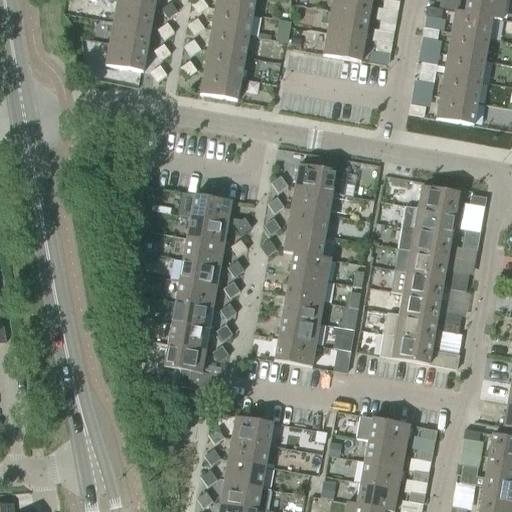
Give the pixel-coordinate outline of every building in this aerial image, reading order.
[(153,10),(155,0),(116,0),(116,3),(153,10)] [(201,0),(200,0),(191,7),(197,16),(208,10),(201,0)] [(252,18),(254,0),(215,0),(214,11),(252,18)] [(367,20),(371,0),(332,0),(330,14),(367,20)] [(504,2),(495,0),(465,0),(463,14),(463,15),(492,20),(492,21),(501,23),(504,2)] [(382,11),(397,14),(399,4),(383,2),(382,11)] [(150,32),(153,10),(116,3),(112,25),(150,32)] [(177,15),(177,14),(170,5),(161,11),(168,21),(177,15)] [(426,8),(425,18),(441,20),(443,11),(428,8),(426,8)] [(248,39),(252,18),(214,11),(210,32),(248,39)] [(454,12),(450,35),(488,42),(492,21),(492,20),(463,15),(463,14),(454,12)] [(364,42),(367,20),(330,14),(326,35),(364,42)] [(277,40),(287,43),(291,23),(281,20),(277,40)] [(203,30),(197,21),(187,28),(194,37),(203,30)] [(378,32),(393,35),(395,25),(379,22),(378,32)] [(146,53),(150,32),(112,25),(108,46),(146,53)] [(174,36),(173,35),(167,26),(157,33),(164,43),(174,36)] [(423,30),(421,39),(437,42),(439,33),(423,30)] [(244,61),(248,39),(210,32),(206,54),(244,61)] [(360,64),(364,42),(326,35),(322,58),(360,64)] [(484,63),(488,42),(450,35),(446,57),(484,63)] [(200,51),(194,42),(183,49),(190,58),(200,51)] [(374,53),(390,56),(391,46),(375,44),(374,53)] [(142,75),(146,53),(108,46),(104,68),(142,75)] [(161,63),(169,57),(170,56),(163,46),(154,53),(161,63)] [(240,82),(244,61),(206,54),(202,75),(240,82)] [(480,85),(484,63),(446,57),(442,78),(480,85)] [(196,72),(190,64),(179,71),(186,79),(196,72)] [(421,64),(420,73),(435,75),(437,66),(421,64)] [(156,84),(165,78),(165,77),(159,68),(150,75),(156,84)] [(433,84),(435,75),(420,73),(418,82),(433,84)] [(236,103),(240,82),(202,75),(199,97),(236,103)] [(476,107),(480,85),(442,78),(438,100),(476,107)] [(472,128),(476,107),(438,100),(434,122),(472,128)] [(407,117),(423,120),(425,110),(409,107),(407,117)] [(336,162),(307,157),(305,168),(334,173),(336,162)] [(297,167),(293,190),(331,196),(343,198),(346,176),(334,173),(305,168),(297,167)] [(277,195),(287,189),(280,178),(270,185),(277,195)] [(141,188),(124,185),(121,206),(138,209),(141,188)] [(420,188),(416,211),(454,217),(458,195),(420,188)] [(327,217),(331,196),(293,190),(289,211),(327,217)] [(189,219),(189,220),(226,226),(233,228),(240,237),(250,231),(243,221),(241,222),(228,220),(230,204),(181,195),(177,217),(189,219)] [(468,206),(483,209),(485,201),(469,198),(468,206)] [(273,217),(283,210),(276,199),(265,206),(273,217)] [(450,239),(454,217),(416,211),(403,208),(400,230),(450,239)] [(323,239),(327,217),(289,211),(285,232),(323,239)] [(223,248),(226,226),(189,220),(185,241),(223,248)] [(269,238),(279,231),(272,221),(262,228),(269,238)] [(446,260),(450,239),(400,230),(396,251),(409,253),(446,260)] [(320,259),(323,239),(285,232),(281,254),(291,256),(291,255),(319,260),(320,259)] [(463,232),(462,241),(477,243),(479,235),(463,232)] [(219,269),(223,248),(185,241),(181,262),(219,269)] [(476,252),(477,243),(462,241),(460,250),(476,252)] [(236,258),(245,252),(239,242),(230,249),(236,258)] [(266,259),(273,253),(275,252),(268,242),(259,249),(266,259)] [(409,253),(396,251),(392,272),(405,274),(443,281),(446,260),(409,253)] [(329,261),(320,259),(319,260),(291,255),(291,256),(288,277),(325,283),(329,261)] [(215,290),(219,269),(181,262),(178,283),(215,290)] [(239,275),(242,273),(235,263),(226,270),(232,280),(239,275)] [(439,302),(443,281),(405,274),(392,272),(388,294),(401,296),(439,302)] [(360,290),(360,289),(363,275),(353,273),(350,288),(360,290)] [(452,274),(450,282),(466,285),(467,277),(452,274)] [(321,304),(325,283),(288,277),(284,298),(321,304)] [(464,295),(466,285),(450,282),(449,292),(464,295)] [(211,311),(215,290),(178,283),(174,305),(211,311)] [(234,296),(238,294),(232,285),(222,292),(228,301),(234,296)] [(356,312),(356,310),(359,296),(349,295),(347,310),(356,312)] [(435,324),(439,302),(401,296),(397,317),(435,324)] [(318,326),(321,304),(284,298),(280,319),(318,326)] [(207,333),(211,311),(174,305),(170,326),(207,333)] [(225,322),(234,316),(227,306),(218,312),(225,322)] [(431,345),(435,324),(397,317),(385,315),(381,336),(431,345)] [(352,332),(355,317),(346,316),(343,331),(352,332)] [(445,317),(443,325),(458,328),(460,319),(445,317)] [(314,347),(318,326),(280,319),(276,339),(314,347)] [(457,337),(458,328),(443,325),(441,334),(457,337)] [(204,354),(207,333),(170,326),(166,347),(204,354)] [(221,344),(230,338),(224,328),(215,334),(221,344)] [(430,354),(431,345),(381,336),(377,359),(455,373),(457,359),(430,354)] [(340,351),(348,353),(351,339),(342,337),(340,351)] [(310,370),(314,347),(276,339),(272,363),(310,370)] [(204,354),(166,347),(162,369),(178,372),(175,388),(203,394),(207,376),(200,375),(204,354)] [(220,349),(211,355),(218,365),(227,358),(220,349)] [(336,373),(345,375),(348,360),(338,358),(336,373)] [(511,430),(511,408),(505,407),(501,429),(511,430)] [(234,419),(230,442),(268,449),(272,426),(234,419)] [(355,441),(367,443),(404,450),(408,428),(359,419),(355,441)] [(214,447),(223,440),(217,431),(207,437),(214,447)] [(418,439),(434,442),(436,434),(420,431),(418,439)] [(461,441),(462,441),(478,444),(479,434),(462,432),(461,441)] [(314,443),(324,445),(326,436),(316,434),(314,443)] [(511,440),(491,436),(487,459),(511,463),(511,440)] [(264,469),(268,449),(230,442),(227,462),(264,469)] [(400,471),(404,450),(367,443),(363,465),(400,471)] [(210,468),(220,461),(214,452),(204,459),(210,468)] [(416,452),(414,461),(429,464),(431,455),(416,452)] [(511,485),(511,463),(487,459),(483,481),(511,485)] [(260,492),(264,469),(227,462),(223,485),(260,492)] [(396,494),(400,471),(363,465),(359,486),(396,494)] [(461,466),(459,476),(475,479),(477,469),(461,466)] [(412,472),(411,473),(410,482),(425,485),(427,475),(412,472)] [(206,490),(215,484),(216,483),(209,474),(200,480),(206,490)] [(473,487),(475,479),(459,476),(457,484),(473,487)] [(511,507),(511,485),(483,481),(480,502),(511,507)] [(266,511),(270,494),(260,492),(223,485),(219,506),(251,511),(266,511)] [(393,511),(396,494),(359,486),(355,506),(355,508),(375,511),(393,511)] [(202,511),(210,505),(212,503),(206,495),(196,502),(202,511)] [(407,504),(422,507),(424,498),(408,495),(407,504)] [(511,511),(511,507),(480,502),(477,511),(511,511)]
